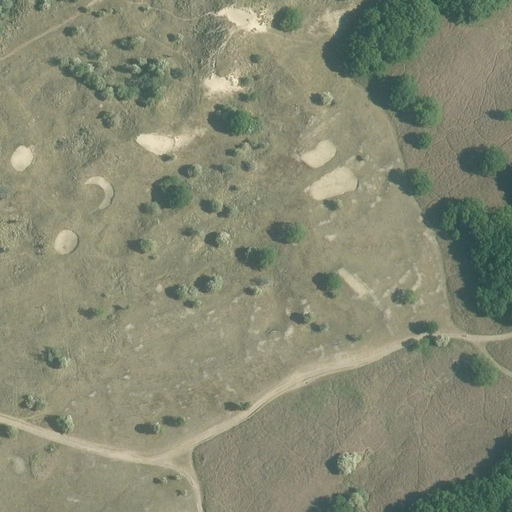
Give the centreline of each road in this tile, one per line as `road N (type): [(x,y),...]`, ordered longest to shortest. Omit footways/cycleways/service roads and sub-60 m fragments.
road 1 (track): [(191,442),(292,380),(435,335),(511,334)]
road 2 (track): [(151,461),(0,418)]
